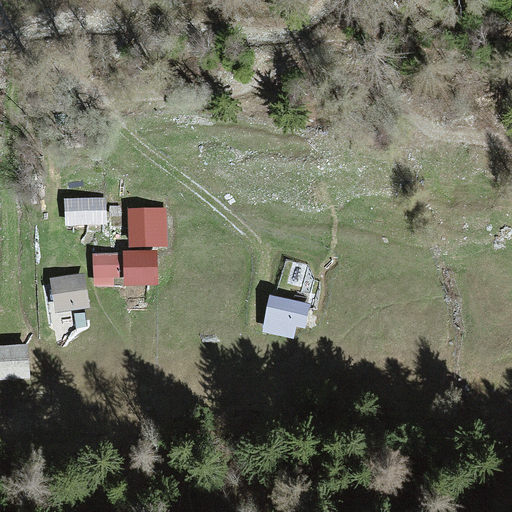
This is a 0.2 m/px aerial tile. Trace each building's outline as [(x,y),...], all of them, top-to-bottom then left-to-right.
[(105,204),(69,206),(71,231),(107,229),(105,204)] [(165,216),(131,217),(132,251),(166,250),(165,216)] [(155,256),(127,258),(129,290),(157,289),(155,256)] [(124,258),(95,258),(95,292),(114,292),(114,283),(123,283),(124,258)] [(85,279),(53,284),(58,319),(91,315),(85,279)] [(309,308),(271,301),(264,337),(287,341),(289,329),(304,332),(309,308)] [(25,350),(0,352),(0,386),(28,384),(25,350)]
